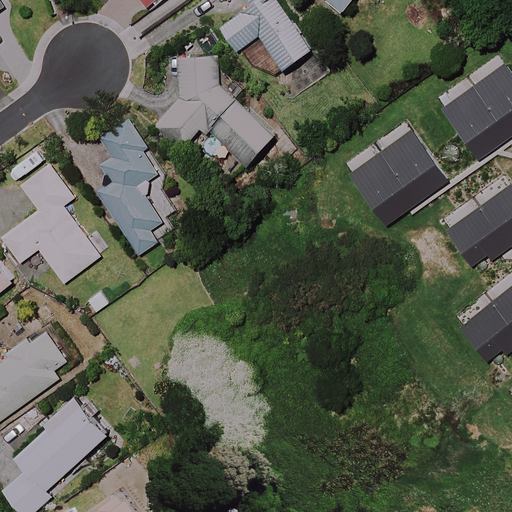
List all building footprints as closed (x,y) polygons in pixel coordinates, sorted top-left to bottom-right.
[(248,0),(252,6),(222,28),(239,51),(259,35),(286,71),(316,48),(280,0),(248,0)] [(356,0),(332,0),(347,11),(356,0)] [(224,86),(220,55),(179,60),(184,97),(157,126),(183,150),(206,126),(250,167),(279,136),(224,86)] [(149,147),(132,120),(101,139),(112,156),(103,161),(117,182),(99,193),(139,255),(160,242),(152,229),(164,222),(141,186),(160,174),(145,150),(149,147)] [(77,197),(53,164),(23,185),(42,210),(4,238),(22,263),(42,249),(66,283),(103,257),(66,205),(77,197)] [(0,294),(16,282),(0,260),(0,294)] [(69,361),(48,331),(32,343),(29,339),(0,360),(0,422),(62,377),(57,370),(69,361)] [(110,434),(77,398),(47,425),(50,429),(17,459),(28,471),(4,492),(22,511),(35,511),(54,495),(49,490),(110,434)] [(120,511),(112,501),(98,511),(99,511),(120,511)]
